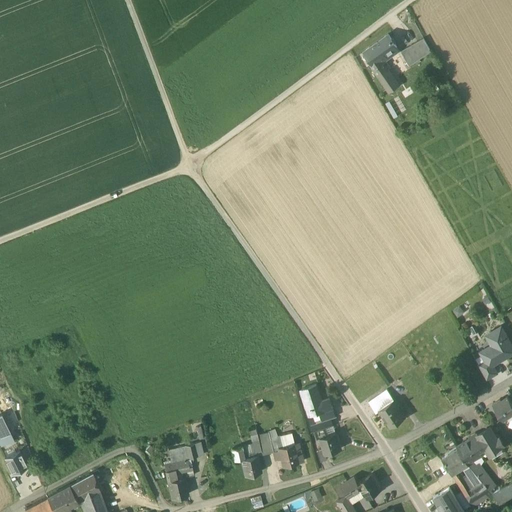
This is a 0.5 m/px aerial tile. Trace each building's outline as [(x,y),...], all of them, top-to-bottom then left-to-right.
[(388,34),(364,51),(372,63),(380,58),(396,47),(388,34)] [(423,38),(400,50),(408,65),(431,51),(423,38)] [(380,58),(372,63),(370,64),(373,69),(383,62),(380,58)] [(392,75),(383,62),(373,69),(382,82),(392,75)] [(392,75),(382,82),(388,91),(398,84),(392,75)] [(458,306),(452,311),(457,318),(464,313),(458,306)] [(511,353),(511,346),(501,327),(489,334),(493,341),(491,349),(482,354),(485,360),(489,366),(493,364),(511,353)] [(489,366),(485,360),(478,364),(487,379),(498,373),(493,364),(489,366)] [(316,383),(302,388),(311,414),(325,409),(325,408),(333,406),(329,396),(322,399),(316,383)] [(386,389),(369,401),(372,406),(382,399),(385,404),(393,399),(386,389)] [(511,402),(507,395),(501,399),(500,398),(492,403),(502,418),(511,411),(511,402)] [(382,399),(372,406),(376,411),(379,409),(385,404),(382,399)] [(385,404),(379,409),(390,425),(405,415),(393,399),(385,404)] [(333,408),(322,412),(324,419),(332,417),(336,416),(333,408)] [(14,424),(6,410),(1,413),(8,427),(14,424)] [(8,427),(1,413),(0,413),(0,443),(0,444),(6,441),(7,442),(14,438),(8,427)] [(332,417),(324,419),(320,420),(322,427),(314,429),(317,438),(320,437),(320,436),(336,431),(332,417)] [(491,427),(479,435),(485,444),(489,452),(497,448),(496,446),(503,442),(499,435),(497,436),(491,427)] [(269,438),(268,431),(257,434),(261,448),(262,453),(273,450),(269,438)] [(336,431),(320,436),(320,437),(323,446),(325,452),(341,447),(336,431)] [(257,432),(250,433),(252,442),(254,450),(255,450),(261,448),(257,434),(257,432)] [(477,432),(457,446),(458,448),(467,462),(471,459),(481,453),(479,450),(484,447),(485,444),(479,435),(477,432)] [(281,434),(269,438),(273,450),(278,448),(277,446),(283,444),(282,442),(283,442),(281,434)] [(14,438),(7,442),(10,447),(12,451),(4,455),(12,471),(27,464),(14,438)] [(199,440),(193,441),(196,454),(202,453),(199,440)] [(0,444),(0,447),(2,451),(10,447),(7,442),(6,441),(0,444)] [(193,441),(185,443),(188,456),(196,454),(193,441)] [(283,444),(277,446),(278,448),(282,464),(303,459),(298,441),(283,444)] [(252,442),(241,445),(244,456),(256,453),(255,450),(254,450),(252,442)] [(156,448),(150,443),(145,450),(150,454),(156,448)] [(185,443),(168,447),(171,461),(174,471),(187,468),(192,467),(191,464),(188,465),(186,457),(189,457),(188,456),(185,443)] [(241,445),(231,447),(234,458),(240,457),(244,456),(241,445)] [(323,446),(316,448),(320,460),(327,458),(325,452),(323,446)] [(10,447),(2,451),(4,455),(12,451),(10,447)] [(458,448),(442,457),(451,471),(457,467),(467,462),(458,448)] [(244,456),(240,457),(244,473),(260,469),(256,453),(244,456)] [(471,459),(467,462),(479,475),(482,472),(471,459)] [(171,461),(163,463),(167,479),(175,477),(174,471),(171,461)] [(457,467),(451,471),(456,479),(462,475),(457,467)] [(97,486),(91,471),(76,479),(82,496),(81,497),(86,508),(103,501),(99,491),(103,489),(101,485),(97,486)] [(380,487),(371,472),(358,480),(357,481),(361,487),(366,496),(380,487)] [(175,477),(167,479),(171,496),(187,492),(185,483),(188,482),(187,479),(185,480),(183,475),(175,477)] [(354,475),(340,483),(346,493),(348,495),(361,487),(357,481),(358,480),(354,475)] [(462,475),(456,479),(464,492),(471,488),(462,475)] [(76,479),(47,495),(54,510),(55,511),(57,511),(61,510),(74,503),(76,502),(76,500),(76,499),(82,496),(76,479)] [(471,488),(464,492),(466,495),(470,500),(489,488),(483,480),(471,488)] [(507,485),(493,493),(495,496),(498,502),(511,494),(507,485)] [(458,500),(449,487),(433,497),(440,507),(436,509),(437,511),(442,511),(447,510),(448,511),(463,511),(465,511),(464,511),(458,500)] [(489,488),(470,500),(473,506),(489,496),(491,498),(495,496),(493,493),(489,488)] [(318,489),(310,491),(314,502),(321,499),(318,489)] [(259,493),(250,496),(253,508),(263,504),(259,493)] [(346,493),(336,499),(344,511),(347,511),(355,508),(346,493)] [(47,495),(25,507),(27,511),(50,511),(52,511),(54,510),(47,495)] [(466,495),(458,500),(464,511),(467,509),(468,509),(473,506),(470,500),(466,495)] [(107,511),(103,501),(86,508),(87,511),(107,511)]
